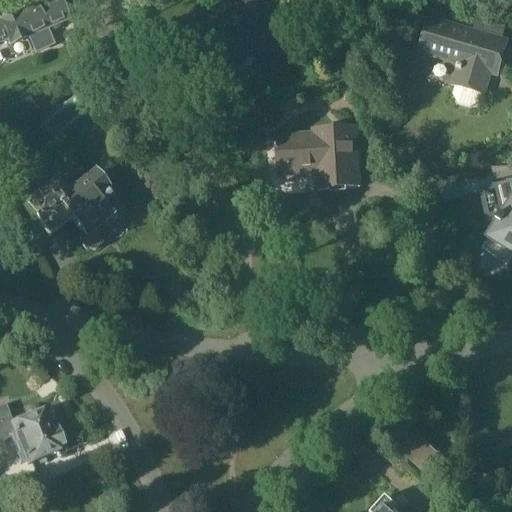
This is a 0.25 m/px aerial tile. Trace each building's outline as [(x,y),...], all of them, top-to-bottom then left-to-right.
[(37,6),(0,21),(0,44),(8,41),(10,45),(30,37),(37,53),(54,46),(48,31),(70,21),(61,0),(57,0),(38,8),(37,6)] [(247,54),(269,6),(255,0),(237,0),(226,26),(215,21),(198,58),(234,73),(243,53),(247,54)] [(368,19),(345,17),(343,34),(366,37),(368,19)] [(455,85),(456,86),(453,96),(458,105),(470,109),(480,103),(483,93),(485,94),(491,73),(498,75),(507,43),(430,21),(421,53),(461,64),(455,85)] [(318,191),(361,189),(357,129),(314,131),(315,135),(277,138),(280,176),(317,173),(318,191)] [(37,217),(52,235),(72,219),(84,234),(83,243),(88,249),(96,250),(103,245),(104,236),(110,231),(107,228),(109,227),(114,228),(123,220),(124,215),(106,192),(109,190),(96,174),(78,188),(67,174),(59,180),(46,191),(44,188),(28,200),(40,214),(37,217)] [(511,205),(491,239),(511,252),(511,205)] [(63,446),(65,442),(62,435),(58,433),(49,410),(12,424),(5,407),(0,408),(0,442),(15,436),(27,466),(65,451),(63,446)] [(416,434),(400,452),(423,473),(439,455),(416,434)] [(395,511),(399,508),(386,497),(372,511),(395,511)]
